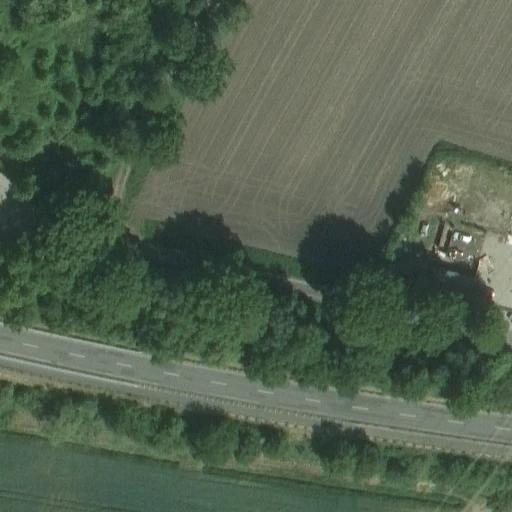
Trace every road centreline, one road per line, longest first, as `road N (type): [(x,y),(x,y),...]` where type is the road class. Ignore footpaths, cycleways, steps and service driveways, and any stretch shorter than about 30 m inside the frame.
road 1 (track): [(212,0),(84,231),(511,338)]
road 2 (tertiary): [(0,327),(260,382),(511,422)]
